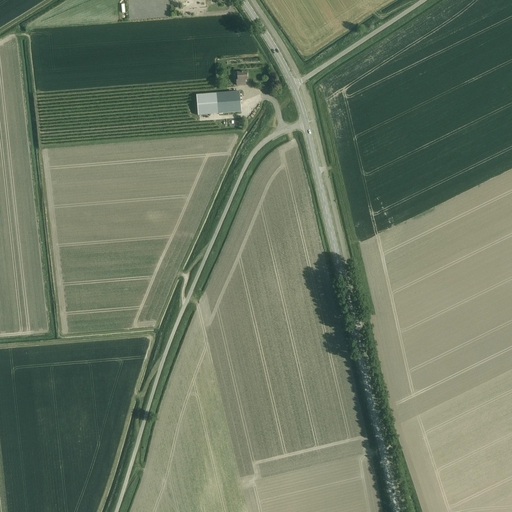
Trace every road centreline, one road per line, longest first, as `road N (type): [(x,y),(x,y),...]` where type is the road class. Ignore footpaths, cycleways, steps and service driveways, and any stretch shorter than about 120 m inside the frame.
road 1 (unclassified): [(116,511),(169,341),(247,161),(270,137),(305,122)]
road 2 (secondary): [(396,511),(305,122)]
road 3 (unclassified): [(292,85),(424,0)]
